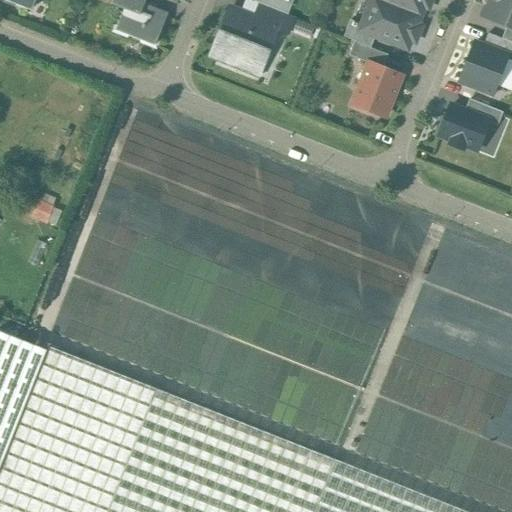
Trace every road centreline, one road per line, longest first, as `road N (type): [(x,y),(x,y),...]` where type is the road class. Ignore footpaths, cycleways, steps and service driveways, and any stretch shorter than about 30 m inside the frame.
road 1 (residential): [(394,184),(167,93)]
road 2 (residential): [(394,184),(465,0)]
road 3 (residential): [(167,93),(0,29)]
road 4 (residential): [(511,231),(394,184)]
